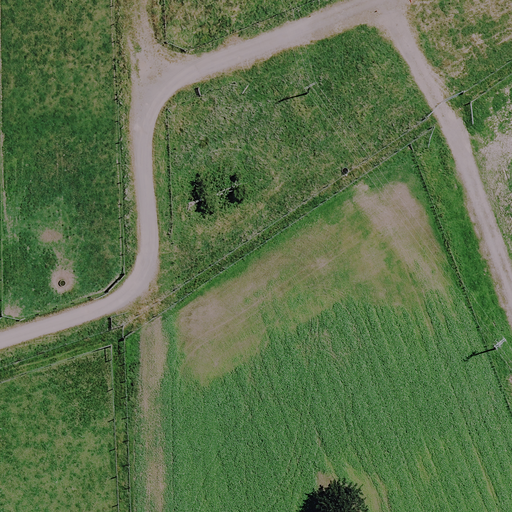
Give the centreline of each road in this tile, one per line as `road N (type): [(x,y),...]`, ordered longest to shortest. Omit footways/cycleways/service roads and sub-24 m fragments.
road 1 (secondary): [(511,422),(370,0)]
road 2 (secondary): [(464,0),(511,142)]
